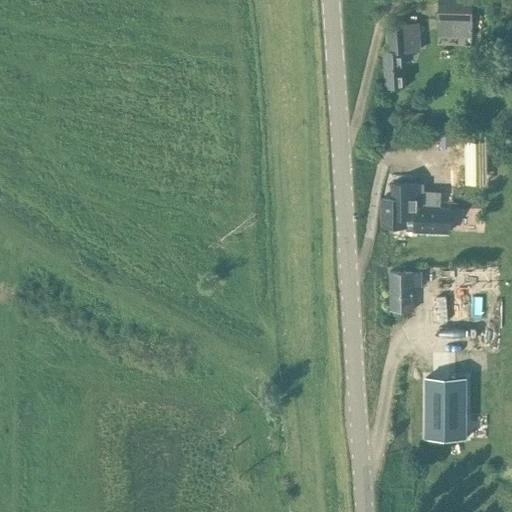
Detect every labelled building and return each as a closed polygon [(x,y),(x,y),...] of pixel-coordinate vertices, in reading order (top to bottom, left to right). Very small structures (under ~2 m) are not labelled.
[(438,0),(437,38),(471,39),(472,0),(438,0)] [(383,59),(386,89),(405,87),(403,52),(421,51),(419,24),(387,26),(389,59),(383,59)] [(461,172),(481,172),(481,132),(461,132),(461,172)] [(406,231),(450,233),(451,206),(440,206),(441,192),(423,191),(424,183),(419,183),(392,183),(392,199),(381,199),(382,228),(406,228),(406,231)] [(495,268),(448,269),(448,300),(425,300),(426,325),(495,324),(495,268)] [(389,273),(390,310),(414,310),(414,286),(422,286),(422,272),(389,273)] [(466,376),(426,377),(427,437),(467,436),(466,376)]
